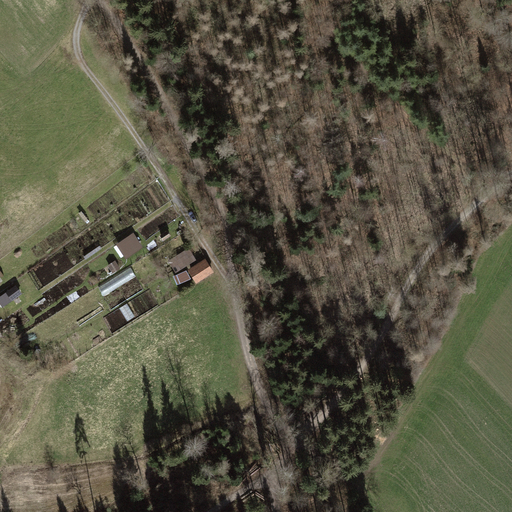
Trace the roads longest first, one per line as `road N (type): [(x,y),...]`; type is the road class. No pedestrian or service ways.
road 1 (track): [(98,0),(165,88),(220,196),(278,473)]
road 2 (track): [(278,473),(414,276),(511,168)]
road 3 (track): [(234,280),(79,35),(87,0)]
